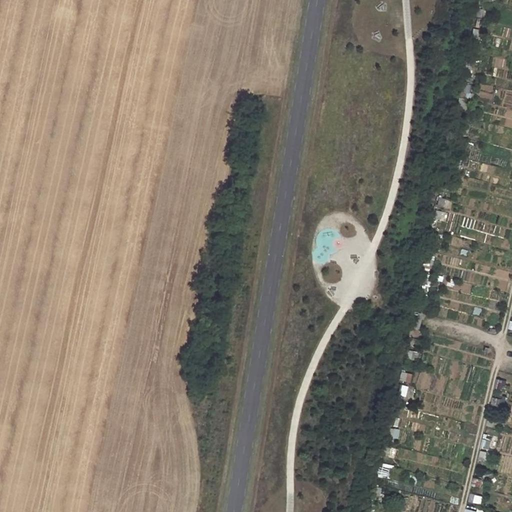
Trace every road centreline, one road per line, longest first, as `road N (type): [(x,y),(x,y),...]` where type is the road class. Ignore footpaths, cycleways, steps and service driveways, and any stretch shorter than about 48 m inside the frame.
road 1 (unclassified): [(232,511),(316,0)]
road 2 (track): [(460,511),(511,297)]
